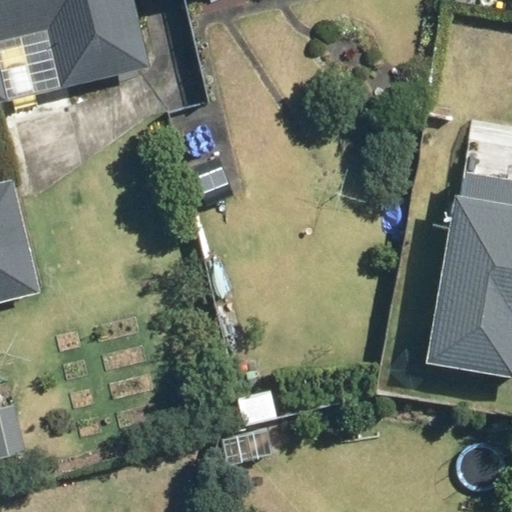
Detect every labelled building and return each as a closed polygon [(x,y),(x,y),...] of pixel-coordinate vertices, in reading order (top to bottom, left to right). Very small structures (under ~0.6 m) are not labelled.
[(0,0),(0,97),(9,96),(0,57),(0,36),(48,26),(61,83),(150,63),(135,0),(0,0)] [(474,69),(435,62),(425,120),(464,126),(474,69)] [(455,189),(428,358),(511,371),(511,175),(467,168),(463,190),(455,189)] [(14,176),(0,178),(0,298),(41,289),(14,176)] [(275,382),(236,389),(242,421),(221,425),(226,456),(266,449),(261,420),(281,417),(275,382)] [(17,391),(0,393),(0,461),(27,458),(17,391)]
